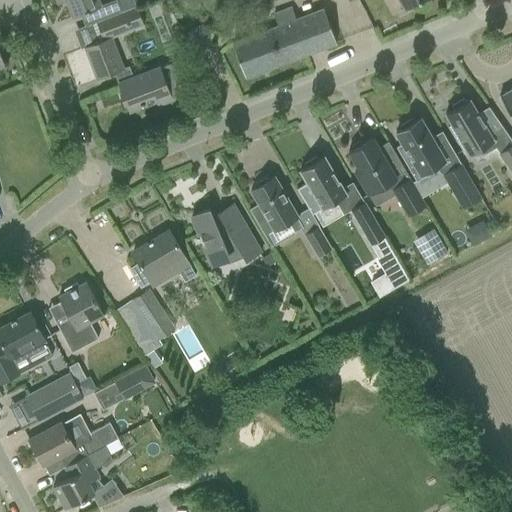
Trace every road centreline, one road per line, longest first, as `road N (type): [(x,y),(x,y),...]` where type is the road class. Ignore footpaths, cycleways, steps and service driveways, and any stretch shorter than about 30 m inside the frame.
road 1 (residential): [(92,179),(484,17)]
road 2 (residential): [(92,179),(18,0)]
